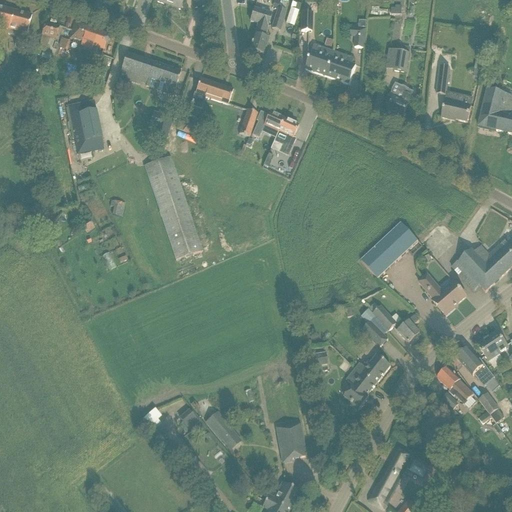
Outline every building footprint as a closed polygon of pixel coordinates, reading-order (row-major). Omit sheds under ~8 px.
[(157,0),(157,3),(180,11),(183,0),(157,0)] [(202,0),(192,0),(195,10),(204,8),(202,0)] [(285,25),(294,27),(298,12),(295,11),(297,4),(292,3),(285,25)] [(0,29),(8,31),(7,34),(17,37),(14,45),(24,48),(26,39),(25,39),(29,27),(31,17),(0,8),(0,29)] [(257,25),(249,52),(263,57),(268,41),(264,39),(271,15),(254,10),(250,23),(257,25)] [(271,30),(279,32),(286,12),(277,10),(271,30)] [(308,33),(309,23),(312,23),(312,14),(301,13),(301,32),(308,33)] [(45,23),(41,36),(42,37),(39,47),(46,49),(49,39),(56,41),(60,27),(45,23)] [(71,35),(70,39),(81,43),(80,48),(90,52),(92,47),(103,51),(105,46),(108,37),(96,33),(93,32),(75,25),(72,32),(71,35)] [(475,29),(471,51),(485,54),(490,32),(475,29)] [(354,49),(363,50),(365,31),(356,30),(354,49)] [(305,71),(327,79),(334,60),(336,54),(325,51),(323,56),(312,52),(305,71)] [(386,71),(406,74),(409,55),(389,51),(386,71)] [(474,70),(483,72),(486,56),(477,54),(474,70)] [(162,93),(172,96),(180,73),(126,55),(121,71),(138,77),(136,84),(145,87),(148,80),(165,86),(162,93)] [(334,60),(327,79),(349,86),(356,67),(334,60)] [(436,96),(446,97),(449,69),(439,68),(436,96)] [(200,80),(195,95),(228,106),(233,91),(200,80)] [(400,88),(395,98),(390,96),(386,104),(391,106),(388,113),(402,119),(411,98),(407,96),(409,92),(400,88)] [(511,97),(487,91),(480,118),(478,128),(511,136),(511,97)] [(443,110),(441,119),(449,122),(450,120),(467,124),(470,114),(471,108),(473,100),(461,97),(459,105),(445,102),(443,110)] [(95,111),(94,102),(67,107),(69,116),(90,112),(95,111)] [(75,146),(102,140),(95,111),(90,112),(69,116),(75,146)] [(238,136),(248,139),(256,115),(246,111),(238,136)] [(258,123),(252,137),(259,140),(261,133),(267,136),(270,129),(272,129),(278,132),(284,120),(269,114),(265,123),(264,126),(258,123)] [(165,143),(173,119),(159,115),(151,139),(165,143)] [(274,142),(272,147),(289,155),(295,141),(293,139),(294,136),(298,127),(298,126),(284,120),(278,132),(274,142)] [(177,131),(197,138),(200,130),(180,122),(177,131)] [(77,156),(104,151),(102,140),(75,146),(77,156)] [(268,155),(263,167),(268,169),(273,157),(268,155)] [(144,167),(176,261),(203,252),(171,158),(144,167)] [(111,201),(110,207),(114,208),(112,216),(122,218),(125,204),(111,201)] [(360,262),(377,281),(408,253),(412,258),(422,248),(400,225),(360,262)] [(485,294),(511,268),(511,239),(511,241),(508,238),(488,257),(481,249),(475,255),(472,251),(452,269),(474,292),(479,287),(485,294)] [(442,292),(427,276),(417,284),(432,301),(432,302),(446,318),(455,310),(454,309),(465,299),(452,284),(442,292)] [(397,325),(381,308),(372,316),(387,332),(389,333),(397,325)] [(387,332),(372,316),(375,319),(371,324),(363,332),(380,349),(388,341),(383,336),(387,332)] [(402,339),(409,346),(420,336),(413,328),(419,323),(414,318),(397,334),(402,339)] [(477,347),(489,364),(508,351),(496,334),(477,347)] [(485,388),(495,381),(479,361),(477,362),(467,351),(457,359),(468,371),(467,373),(470,376),(472,376),(473,377),(474,376),(485,388)] [(327,366),(325,354),(308,357),(312,376),(322,374),(321,367),(327,366)] [(359,366),(355,372),(375,387),(390,368),(377,357),(366,371),(359,366)] [(449,392),(448,393),(454,398),(455,397),(464,406),(473,397),(459,383),(460,382),(455,377),(455,376),(454,375),(454,376),(447,370),(437,380),(449,392)] [(375,387),(355,372),(346,382),(352,388),(344,398),(352,404),(349,406),(358,413),(368,399),(367,398),(375,387)] [(494,392),(498,401),(505,399),(501,389),(494,392)] [(461,411),(457,407),(458,407),(446,396),(442,401),(453,411),(450,415),(456,421),(459,417),(457,415),(461,411)] [(499,412),(488,396),(479,402),(491,418),(499,412)] [(199,424),(188,411),(178,419),(189,432),(199,424)] [(222,443),(230,453),(242,443),(217,414),(204,425),(220,444),(222,443)] [(487,414),(478,420),(482,427),(491,420),(487,414)] [(159,424),(153,429),(162,440),(168,435),(159,424)] [(282,443),(279,444),(282,464),(291,463),(291,461),(305,458),(299,426),(279,430),(282,443)] [(155,454),(154,454),(158,459),(159,459),(162,456),(158,451),(155,454)] [(369,503),(383,511),(412,459),(398,451),(369,503)] [(201,475),(187,457),(180,462),(195,480),(201,475)] [(269,496),(265,503),(280,511),(289,511),(299,494),(282,484),(274,499),(269,496)] [(420,511),(408,502),(399,511),(420,511)] [(280,511),(265,503),(262,508),(267,511),(266,511),(280,511)]
